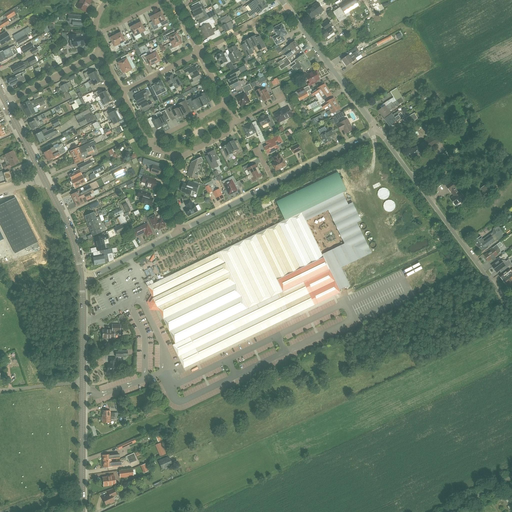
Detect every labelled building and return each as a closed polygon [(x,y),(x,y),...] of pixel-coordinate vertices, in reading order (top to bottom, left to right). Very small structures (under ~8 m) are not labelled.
[(80,0),(80,1),(79,1),(78,3),(78,4),(77,7),(86,12),(88,7),(91,0),(80,0)] [(193,8),(192,9),(194,14),(202,10),(205,9),(202,3),(201,0),(196,3),(197,6),(193,8)] [(263,0),(255,0),(248,5),(251,10),(257,6),(264,1),(263,0)] [(340,7),(333,12),(339,22),(342,21),(346,18),(347,17),(350,15),(348,12),(359,5),(356,0),(351,0),(345,4),(340,7)] [(377,0),(369,0),(375,8),(374,9),(376,12),(378,11),(378,12),(380,11),(384,9),(382,4),(380,5),(377,0)] [(249,12),(247,13),(250,17),(257,12),(258,14),(262,12),(262,11),(268,6),(264,1),(257,6),(251,10),(249,12)] [(324,10),(319,3),(317,2),(311,7),(306,11),(311,18),(317,15),(324,10)] [(8,20),(15,15),(12,9),(3,15),(4,17),(6,16),(8,20)] [(194,14),(193,14),(196,20),(197,19),(202,17),(204,21),(212,17),(216,15),(214,11),(207,15),(207,14),(204,9),(205,9),(202,10),(194,14)] [(53,19),(63,14),(61,10),(51,16),(53,19)] [(165,18),(161,11),(159,13),(159,12),(155,13),(160,23),(162,26),(170,22),(167,16),(165,18)] [(155,13),(152,15),(153,16),(150,17),(154,23),(151,25),(154,30),(159,28),(157,25),(160,23),(155,13)] [(81,20),(81,16),(69,15),(68,22),(73,22),(73,26),(83,27),(84,20),(81,20)] [(219,19),(222,24),(231,19),(228,15),(219,19)] [(206,25),(201,27),(200,28),(203,33),(212,28),(210,25),(215,23),(212,17),(204,21),(206,25)] [(333,26),(333,27),(328,20),(321,25),(325,29),(321,32),(323,35),(323,36),(324,38),(325,37),(325,38),(326,37),(328,39),(335,34),(333,32),(336,30),(333,26)] [(7,21),(0,25),(0,32),(0,31),(0,28),(9,23),(7,21)] [(224,25),(222,26),(224,29),(225,31),(225,32),(226,31),(227,31),(230,30),(232,28),(234,28),(231,21),(227,23),(224,25)] [(135,23),(140,34),(143,32),(145,35),(150,32),(147,27),(144,28),(141,22),(139,23),(139,22),(135,23)] [(135,23),(132,26),(130,27),(134,34),(131,35),(134,41),(136,39),(135,36),(140,34),(135,23)] [(283,36),(287,34),(284,27),(285,26),(284,24),(282,24),(273,28),(277,35),(273,37),(277,45),(285,40),(283,36)] [(15,41),(24,36),(27,34),(31,32),(29,27),(13,36),(15,41)] [(212,28),(203,33),(206,38),(211,36),(213,39),(221,35),(219,30),(214,32),(212,28)] [(124,39),(121,32),(119,33),(118,33),(115,34),(120,44),(123,42),(125,45),(130,43),(127,37),(124,39)] [(169,33),(164,36),(166,41),(169,39),(171,42),(181,37),(179,34),(178,35),(177,32),(171,36),(169,33)] [(6,33),(0,36),(0,44),(1,45),(6,42),(6,43),(10,40),(6,33)] [(66,33),(61,33),(61,37),(62,37),(63,41),(69,40),(70,47),(73,46),(80,45),(81,46),(83,45),(84,44),(84,42),(83,41),(82,37),(81,37),(76,38),(75,34),(68,35),(66,36),(66,33)] [(27,34),(24,36),(16,41),(18,44),(29,38),(27,34)] [(114,51),(116,50),(118,49),(119,48),(118,45),(120,44),(115,34),(112,36),(112,37),(110,38),(112,42),(113,43),(110,45),(111,46),(114,51)] [(256,35),(250,38),(254,47),(257,45),(259,50),(265,47),(260,36),(257,37),(256,35)] [(377,45),(392,38),(391,35),(376,43),(377,45)] [(181,37),(171,42),(172,45),(169,46),(170,50),(171,49),(172,52),(178,49),(176,47),(183,43),(182,41),(181,37)] [(251,48),(254,47),(250,38),(247,40),(246,39),(244,40),(244,41),(244,42),(245,44),(242,45),(247,56),(253,53),(251,48)] [(294,42),(284,49),(287,54),(297,46),(294,42)] [(32,43),(21,49),(23,53),(34,47),(32,43)] [(10,49),(4,52),(3,50),(0,51),(0,57),(2,56),(11,51),(16,49),(14,46),(10,48),(10,49)] [(38,51),(41,49),(39,46),(36,47),(30,50),(32,55),(39,52),(38,51)] [(229,49),(232,53),(229,55),(233,63),(239,61),(237,57),(242,55),(240,51),(239,52),(236,46),(229,49)] [(285,55),(287,57),(282,60),(284,64),(289,61),(288,59),(294,55),(301,51),(297,46),(287,54),(285,55)] [(347,53),(348,55),(342,60),(342,61),(344,64),(351,58),(354,56),(357,54),(359,52),(356,46),(351,50),(347,53)] [(161,53),(158,47),(153,50),(154,53),(151,55),(156,65),(157,65),(159,63),(159,62),(161,61),(158,54),(161,53)] [(2,56),(0,57),(0,62),(7,59),(6,58),(13,54),(13,55),(18,53),(16,49),(11,51),(2,56)] [(355,58),(358,56),(362,53),(361,51),(357,54),(354,56),(351,58),(344,64),(346,66),(347,67),(356,60),(355,58)] [(216,56),(216,57),(215,58),(216,60),(217,60),(218,59),(221,65),(224,63),(226,63),(226,64),(231,62),(229,57),(226,58),(223,52),(216,56)] [(146,53),(141,56),(144,61),(147,60),(150,66),(152,65),(153,66),(156,65),(151,55),(148,56),(146,53)] [(124,59),(118,63),(119,65),(118,65),(119,69),(130,64),(127,58),(130,57),(128,54),(123,57),(124,59)] [(296,67),(307,59),(303,54),(294,61),(296,64),(291,67),(293,69),(296,67)] [(25,68),(30,65),(30,66),(37,62),(37,61),(38,60),(36,57),(35,56),(34,57),(34,56),(27,60),(28,61),(24,63),(24,62),(22,63),(22,62),(11,67),(14,73),(25,68)] [(311,65),(307,59),(296,67),(293,69),(290,71),(292,73),(298,70),(302,67),(304,70),(311,65)] [(122,71),(124,74),(130,70),(131,73),(137,70),(136,68),(133,69),(130,64),(119,69),(120,69),(122,72),(122,71)] [(194,69),(192,66),(185,70),(187,75),(190,73),(192,76),(199,73),(196,67),(194,69)] [(228,78),(227,78),(228,81),(229,80),(230,83),(237,79),(238,79),(238,78),(237,76),(239,75),(238,74),(241,73),(238,68),(233,71),(229,73),(231,76),(227,77),(228,78)] [(86,72),(83,74),(86,79),(89,77),(91,80),(99,76),(97,71),(96,72),(96,71),(91,73),(90,70),(86,72)] [(307,82),(309,86),(314,83),(314,82),(319,79),(318,76),(319,75),(317,71),(315,72),(312,73),(312,72),(311,72),(309,73),(308,74),(306,75),(309,81),(307,82)] [(193,86),(196,84),(199,83),(202,81),(200,78),(201,78),(199,73),(192,76),(193,79),(190,81),(193,86)] [(10,86),(17,82),(18,84),(26,80),(23,76),(21,76),(20,74),(15,77),(15,76),(7,80),(9,82),(8,83),(9,85),(10,85),(10,86)] [(174,78),(173,75),(167,78),(171,87),(174,85),(176,88),(181,85),(177,77),(174,78)] [(99,76),(91,80),(88,82),(92,90),(94,89),(98,87),(97,84),(101,82),(101,81),(101,80),(99,76)] [(230,83),(229,83),(230,85),(230,86),(231,88),(232,88),(235,87),(239,85),(240,87),(246,85),(243,80),(241,81),(240,80),(239,81),(238,79),(237,79),(230,83)] [(154,84),(157,89),(154,91),(157,96),(167,91),(166,90),(167,90),(166,88),(165,88),(161,81),(160,81),(159,81),(158,82),(157,83),(154,84)] [(69,89),(69,88),(66,83),(59,86),(62,93),(69,89)] [(248,92),(253,89),(250,84),(242,88),(245,93),(236,97),(241,106),(250,102),(247,96),(250,94),(248,92)] [(313,92),(311,93),(311,94),(313,96),(315,95),(316,97),(320,94),(328,90),(324,84),(317,89),(313,92)] [(259,98),(262,97),(264,101),(270,98),(266,89),(262,91),(261,88),(256,91),(259,98)] [(379,107),(381,109),(378,111),(381,114),(395,104),(394,102),(396,101),(401,98),(401,97),(402,97),(397,88),(390,92),(394,98),(390,100),(391,102),(384,107),(382,105),(379,107)] [(69,92),(72,99),(78,97),(74,90),(69,92)] [(96,92),(93,93),(96,98),(99,96),(101,100),(109,95),(107,91),(106,91),(106,90),(101,93),(100,90),(96,92)] [(135,95),(136,98),(135,99),(138,104),(146,100),(149,98),(148,95),(145,90),(139,93),(135,95)] [(320,94),(316,97),(318,101),(319,102),(323,99),(324,99),(331,95),(328,90),(320,94)] [(306,92),(298,97),(300,101),(309,96),(306,92)] [(200,95),(201,97),(197,99),(202,107),(204,106),(205,106),(206,107),(206,106),(207,105),(207,104),(207,103),(210,102),(205,93),(200,95)] [(111,100),(109,95),(101,100),(98,101),(102,109),(108,106),(107,103),(111,101),(111,100)] [(188,100),(193,111),(197,110),(198,110),(199,110),(199,109),(199,108),(202,107),(197,99),(196,96),(188,100)] [(33,100),(30,102),(29,100),(21,104),(24,110),(43,101),(44,101),(43,98),(39,99),(39,98),(33,101),(33,100)] [(326,103),(322,106),(323,107),(324,109),(328,106),(329,108),(337,103),(333,98),(326,103)] [(401,98),(396,101),(394,102),(395,104),(381,114),(384,118),(390,113),(389,111),(396,107),(395,107),(403,102),(403,101),(401,98)] [(316,101),(309,105),(310,109),(312,108),(319,104),(325,101),(324,99),(323,99),(319,102),(318,101),(316,102),(316,101)] [(146,100),(138,104),(141,109),(142,109),(143,111),(153,106),(151,101),(148,103),(146,100)] [(43,101),(24,110),(27,116),(35,112),(35,113),(38,111),(36,106),(39,105),(40,106),(44,103),(43,101)] [(191,113),(188,107),(185,101),(179,104),(181,108),(178,109),(178,108),(182,117),(191,113)] [(319,104),(312,108),(315,112),(323,107),(322,106),(326,103),(325,101),(319,104)] [(330,110),(326,113),(328,115),(332,113),(333,113),(340,109),(340,108),(337,103),(329,108),(330,110)] [(175,109),(173,106),(167,109),(173,121),(182,116),(182,117),(178,108),(175,109)] [(275,113),(275,114),(274,114),(279,122),(292,115),(288,107),(284,110),(283,109),(282,110),(278,112),(275,113)] [(77,120),(90,113),(88,109),(75,116),(77,120)] [(106,111),(103,112),(106,117),(109,116),(111,119),(119,115),(117,110),(116,111),(116,110),(111,112),(110,109),(106,111)] [(161,117),(158,119),(162,126),(163,126),(164,126),(167,125),(167,124),(167,123),(164,117),(165,116),(167,115),(165,110),(161,112),(162,114),(160,115),(160,116),(161,117)] [(387,123),(400,113),(399,111),(392,116),(391,114),(385,119),(387,123)] [(43,123),(42,120),(46,118),(44,113),(33,119),(34,120),(29,123),(32,129),(38,126),(37,126),(43,123)] [(90,113),(77,120),(80,126),(87,123),(94,120),(90,113)] [(400,113),(387,123),(390,126),(396,121),(397,122),(404,117),(400,113)] [(321,114),(314,118),(311,119),(314,125),(317,123),(324,120),(321,114)] [(439,114),(428,119),(434,129),(445,125),(439,114)] [(112,122),(109,124),(112,129),(114,128),(118,126),(117,123),(121,121),(121,120),(121,119),(119,115),(111,119),(112,122)] [(273,118),(270,120),(267,115),(265,116),(264,115),(261,116),(262,118),(258,119),(262,126),(268,122),(270,125),(272,124),(273,126),(276,124),(273,118)] [(411,115),(406,118),(409,124),(414,121),(411,115)] [(152,119),(151,117),(147,119),(150,124),(153,122),(154,123),(157,129),(158,128),(159,129),(161,128),(162,127),(162,126),(158,119),(156,120),(155,118),(154,118),(152,119)] [(338,125),(341,131),(344,129),(345,129),(345,130),(346,133),(353,130),(347,119),(341,123),(338,125)] [(260,139),(264,137),(258,125),(254,127),(252,123),(243,127),(247,135),(246,135),(247,138),(253,134),(257,132),(259,136),(260,139)] [(70,134),(76,131),(74,127),(68,130),(69,130),(62,133),(64,137),(70,134)] [(46,129),(42,131),(35,135),(34,135),(36,138),(39,137),(40,138),(44,136),(44,137),(50,134),(49,134),(54,131),(53,128),(47,131),(46,129)] [(326,129),(319,132),(321,135),(321,136),(321,137),(321,139),(323,139),(325,144),(332,141),(331,138),(336,135),(332,128),(329,130),(328,128),(326,129)] [(39,137),(36,138),(38,143),(45,140),(45,141),(52,138),(51,137),(55,135),(55,134),(58,133),(57,130),(54,131),(49,134),(50,134),(44,137),(44,136),(40,138),(39,137)] [(110,142),(124,137),(123,133),(109,138),(110,142)] [(437,134),(424,141),(428,148),(441,141),(437,134)] [(268,154),(277,149),(276,146),(283,142),(279,135),(265,142),(267,146),(264,147),(266,151),(267,150),(268,154)] [(234,140),(228,143),(233,153),(233,152),(236,150),(237,151),(239,152),(243,150),(239,144),(236,145),(234,142),(234,140)] [(408,151),(409,153),(409,154),(410,155),(411,155),(414,159),(417,157),(417,158),(418,158),(419,157),(419,158),(423,155),(421,153),(425,150),(423,146),(424,146),(422,142),(417,146),(416,146),(408,151)] [(78,148),(70,151),(73,157),(80,154),(80,153),(83,152),(86,151),(85,150),(91,147),(90,143),(83,145),(83,146),(78,148)] [(225,153),(222,154),(224,157),(225,160),(229,159),(230,156),(229,155),(233,153),(228,143),(228,144),(224,146),(222,147),(223,148),(222,149),(225,153)] [(50,149),(43,153),(45,157),(58,151),(63,149),(62,148),(63,147),(62,144),(58,145),(58,144),(53,146),(54,147),(50,149)] [(299,144),(298,145),(291,148),(294,153),(301,150),(299,144)] [(58,151),(45,157),(47,161),(48,161),(52,159),(55,158),(55,157),(61,154),(65,152),(65,151),(67,150),(66,147),(63,148),(64,148),(63,148),(63,149),(58,151)] [(80,154),(73,157),(75,163),(83,160),(86,158),(84,155),(87,154),(88,155),(94,152),(91,147),(85,150),(86,151),(83,152),(80,153),(80,154)] [(210,152),(208,153),(209,155),(206,156),(213,168),(218,166),(216,161),(219,159),(214,150),(213,151),(212,150),(211,150),(209,151),(209,152),(210,152)] [(2,156),(0,157),(1,160),(4,159),(5,162),(15,157),(12,151),(2,156)] [(276,162),(273,163),(276,170),(286,165),(282,158),(282,159),(279,154),(273,157),(275,160),(276,162)] [(15,157),(5,162),(6,163),(2,165),(4,170),(18,163),(15,157)] [(192,162),(187,175),(197,179),(198,175),(195,174),(198,165),(202,162),(203,160),(202,157),(192,162)] [(144,158),(142,163),(143,165),(146,164),(147,167),(150,168),(151,170),(150,172),(159,175),(161,168),(155,166),(156,162),(144,158)] [(93,165),(90,160),(78,166),(80,171),(93,165)] [(250,167),(249,164),(243,167),(244,170),(247,169),(250,175),(259,170),(256,164),(250,167)] [(103,169),(100,165),(92,170),(94,174),(90,176),(89,177),(91,180),(96,177),(95,174),(103,169)] [(78,177),(81,175),(79,169),(68,175),(71,180),(78,177)] [(123,169),(113,174),(115,180),(126,175),(123,169)] [(259,170),(250,175),(252,178),(250,179),(252,183),(257,180),(257,178),(262,176),(259,170)] [(3,173),(2,171),(0,171),(0,182),(5,181),(6,182),(12,181),(9,171),(3,173)] [(71,180),(74,187),(85,182),(83,179),(84,178),(86,177),(84,173),(81,175),(78,177),(71,180)] [(277,203),(285,220),(302,212),(303,215),(344,195),(348,193),(339,173),(277,203)] [(154,189),(156,183),(155,183),(156,180),(151,178),(143,175),(141,182),(147,183),(146,187),(150,188),(149,189),(153,190),(153,189),(154,189)] [(240,188),(236,182),(234,176),(226,180),(227,182),(224,184),(229,194),(237,190),(240,188)] [(467,202),(462,195),(463,195),(460,191),(459,192),(456,188),(461,185),(456,178),(446,185),(451,192),(452,191),(455,195),(451,198),(456,205),(461,201),(464,204),(467,202)] [(211,180),(204,184),(206,187),(209,193),(212,191),(209,186),(213,184),(211,180)] [(131,181),(126,183),(128,189),(134,186),(131,181)] [(188,185),(184,184),(183,187),(182,188),(181,191),(186,192),(186,194),(191,195),(192,190),(194,191),(195,189),(197,190),(199,185),(189,182),(188,185)] [(213,184),(209,186),(212,191),(213,192),(218,201),(224,197),(219,189),(216,190),(213,184)] [(481,189),(484,192),(481,194),(485,199),(493,193),(489,188),(488,188),(486,185),(481,189)] [(78,191),(71,195),(75,202),(81,198),(84,197),(90,194),(93,193),(92,193),(93,192),(93,191),(91,188),(84,191),(82,188),(77,190),(78,191)] [(389,199),(389,189),(379,189),(379,199),(389,199)] [(149,197),(150,194),(139,190),(137,196),(142,198),(141,202),(151,205),(151,203),(152,202),(153,200),(153,199),(153,198),(149,197)] [(349,206),(344,195),(303,215),(307,223),(329,212),(345,245),(323,256),(341,291),(350,287),(342,270),(373,255),(358,224),(362,222),(353,204),(349,206)] [(81,198),(75,202),(77,206),(86,201),(84,197),(81,198)] [(0,223),(15,253),(37,242),(15,198),(0,205),(0,223)] [(185,210),(185,211),(186,214),(187,213),(188,216),(198,211),(201,209),(199,205),(196,206),(195,205),(195,204),(193,205),(190,199),(185,202),(186,206),(188,208),(185,209),(185,210)] [(395,201),(385,201),(385,211),(395,211),(395,201)] [(123,205),(127,212),(131,210),(128,203),(123,205)] [(123,213),(122,212),(120,208),(112,212),(115,217),(123,213)] [(98,214),(99,216),(96,218),(87,222),(88,227),(101,222),(99,217),(102,216),(105,215),(103,210),(101,211),(101,213),(98,214)] [(99,216),(96,218),(95,216),(97,215),(95,212),(94,213),(93,212),(84,216),(87,222),(96,218),(99,216)] [(285,220),(185,268),(154,283),(152,280),(146,282),(148,286),(153,298),(150,302),(153,307),(158,307),(175,344),(173,345),(184,368),(294,315),(341,291),(323,256),(307,223),(303,215),(302,212),(285,220)] [(161,218),(157,220),(155,215),(149,218),(154,229),(157,227),(158,230),(165,226),(161,218)] [(101,222),(88,227),(90,231),(99,228),(104,226),(103,223),(102,223),(101,222)] [(125,223),(121,225),(115,228),(117,234),(124,231),(128,229),(125,223)] [(147,223),(132,231),(135,237),(144,232),(146,236),(152,233),(147,223)] [(487,236),(488,236),(483,240),(480,236),(474,241),(478,246),(484,242),(485,242),(490,238),(492,237),(501,229),(498,225),(493,229),(493,232),(487,236)] [(104,226),(99,228),(90,231),(92,236),(101,232),(100,232),(106,230),(104,226)] [(108,238),(107,235),(102,236),(94,238),(97,250),(105,248),(103,239),(108,238)] [(488,247),(488,246),(495,241),(492,237),(490,238),(485,242),(484,242),(478,246),(481,252),(488,247)] [(484,256),(488,261),(497,254),(500,252),(500,250),(499,248),(497,245),(492,248),(493,249),(484,256)] [(93,256),(92,256),(94,265),(104,263),(107,263),(108,262),(109,262),(113,259),(112,253),(111,249),(111,248),(102,250),(99,251),(100,255),(93,256)] [(501,269),(502,271),(511,264),(509,260),(506,262),(505,261),(501,260),(500,259),(492,266),(496,272),(501,269)] [(511,269),(510,271),(509,269),(500,276),(502,280),(511,272),(511,269)] [(511,272),(502,280),(505,283),(507,282),(511,287),(511,278),(511,272)] [(120,332),(120,324),(112,324),(112,329),(102,329),(102,338),(113,338),(113,331),(120,332)] [(155,444),(158,452),(160,456),(166,453),(164,449),(161,442),(155,444)] [(134,454),(127,457),(129,463),(137,460),(134,454)] [(158,461),(162,470),(172,465),(169,456),(158,461)] [(146,463),(141,465),(144,473),(149,471),(146,463)] [(110,477),(103,477),(104,486),(115,485),(114,475),(110,476),(110,477)] [(109,495),(102,498),(105,505),(110,503),(110,504),(113,502),(112,498),(114,497),(113,496),(115,495),(113,489),(107,492),(109,495)]
